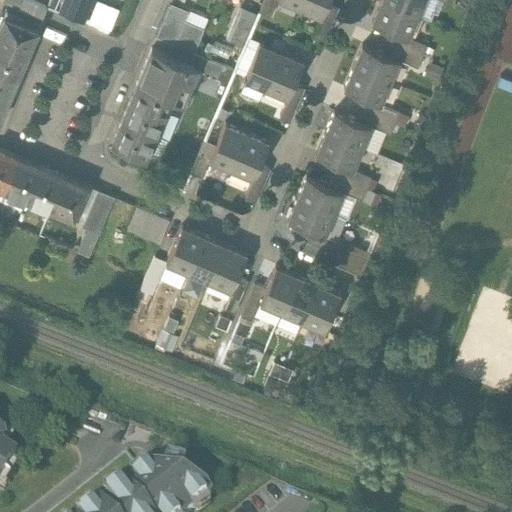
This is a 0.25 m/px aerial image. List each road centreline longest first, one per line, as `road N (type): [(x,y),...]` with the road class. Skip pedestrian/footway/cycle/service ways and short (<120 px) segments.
road 1 (residential): [(177,210),(85,172),(154,0)]
road 2 (residential): [(350,0),(250,241)]
